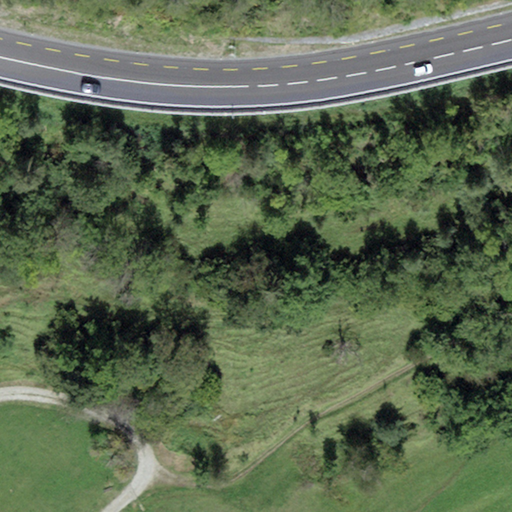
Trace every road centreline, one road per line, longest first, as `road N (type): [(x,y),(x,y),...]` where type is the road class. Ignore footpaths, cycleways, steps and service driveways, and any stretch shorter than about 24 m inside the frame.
road 1 (primary): [(511,38),(363,72),(220,86),(137,83),(0,57)]
road 2 (track): [(149,482),(130,431),(95,411),(0,397)]
